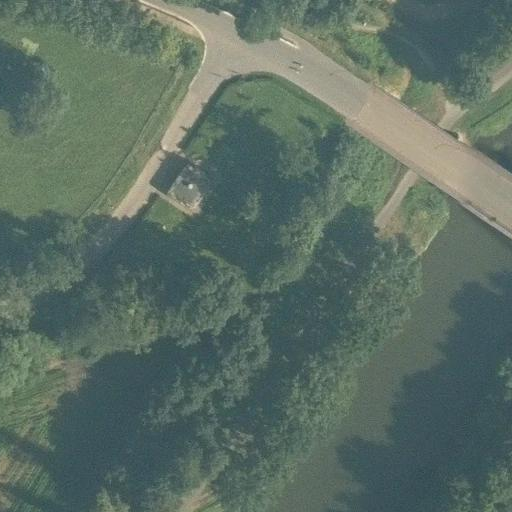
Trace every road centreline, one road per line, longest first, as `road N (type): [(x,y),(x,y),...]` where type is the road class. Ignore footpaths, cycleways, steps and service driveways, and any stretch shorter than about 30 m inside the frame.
road 1 (unclassified): [(236,23),(144,173),(85,245),(0,300)]
road 2 (unclassified): [(236,23),(360,93),(511,195)]
